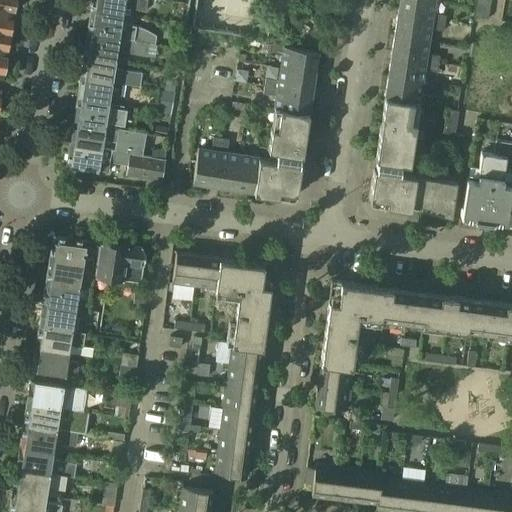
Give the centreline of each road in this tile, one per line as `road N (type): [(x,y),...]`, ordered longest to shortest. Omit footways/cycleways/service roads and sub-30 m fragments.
road 1 (residential): [(309,233),(19,193)]
road 2 (residential): [(275,511),(309,233)]
road 3 (residential): [(331,237),(364,0)]
road 4 (residential): [(19,193),(52,0)]
road 5 (residential): [(511,262),(331,237)]
road 6 (residential): [(0,318),(19,193)]
